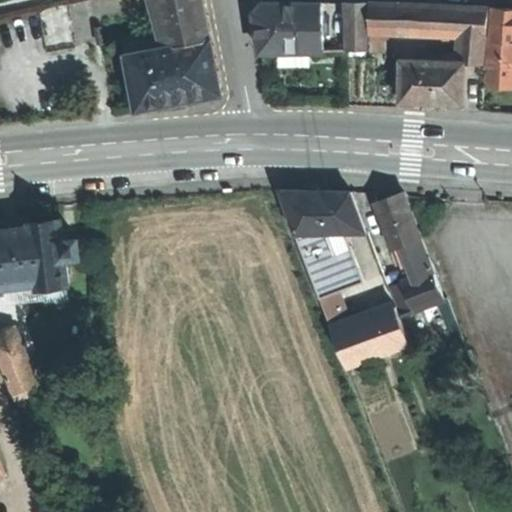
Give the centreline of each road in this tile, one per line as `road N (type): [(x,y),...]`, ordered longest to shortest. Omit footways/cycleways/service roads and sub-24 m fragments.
road 1 (primary): [(251,141),(511,157)]
road 2 (primary): [(0,159),(251,141)]
road 3 (residential): [(224,0),(251,141)]
